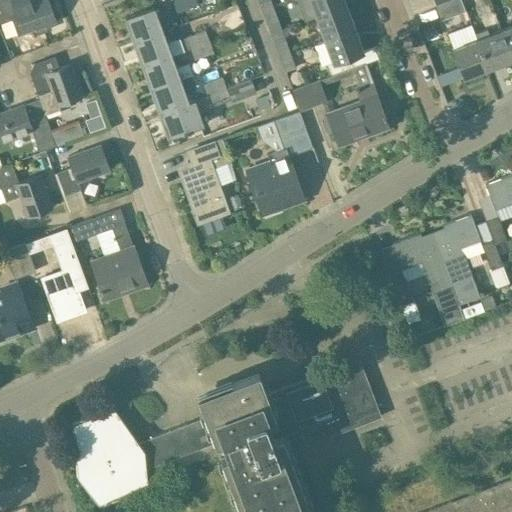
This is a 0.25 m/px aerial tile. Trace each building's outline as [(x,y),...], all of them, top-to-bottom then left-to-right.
[(0,0),(0,19),(10,16),(17,35),(36,28),(38,33),(51,28),(49,24),(55,21),(47,0),(34,0),(21,5),(19,0),(0,0)] [(197,5),(195,0),(173,0),(178,11),(197,5)] [(257,0),(261,10),(273,6),(270,0),(257,0)] [(309,0),(316,16),(346,5),(343,0),(309,0)] [(460,0),(451,0),(436,6),(441,19),(465,11),(460,0)] [(316,16),(324,39),(354,28),(346,5),(316,16)] [(273,6),(261,10),(267,25),(278,21),(273,6)] [(126,17),(134,41),(162,31),(154,7),(126,17)] [(511,26),(501,31),(511,59),(511,26)] [(270,33),(278,57),(290,52),(281,28),(270,33)] [(363,52),(354,28),(324,39),(333,62),(327,64),(331,74),(358,65),(354,56),(363,52)] [(487,69),(511,59),(501,31),(489,35),(487,28),(475,33),(477,39),(476,40),(487,69)] [(190,47),(209,41),(205,30),(187,36),(190,47)] [(162,31),(135,41),(143,65),(171,54),(184,50),(180,39),(179,37),(166,42),(162,31)] [(487,69),(476,40),(453,48),(463,77),(487,69)] [(213,52),(209,41),(190,47),(194,59),(213,52)] [(295,67),(290,52),(278,57),(284,72),(295,67)] [(151,88),(179,78),(192,73),(188,62),(175,67),(171,54),(143,65),(151,88)] [(59,68),(31,77),(38,98),(44,114),(45,114),(61,108),(59,103),(82,95),(71,64),(59,69),(59,68)] [(459,66),(436,74),(440,85),(463,77),(459,66)] [(203,84),(207,94),(226,87),(222,76),(203,84)] [(188,101),(179,78),(151,88),(160,111),(188,101)] [(299,111),(300,112),(327,102),(319,79),(291,90),(299,111)] [(251,80),(227,89),(231,99),(232,102),(256,94),(251,80)] [(355,88),(359,101),(327,113),(323,114),(321,119),(325,130),(329,131),(334,129),(338,141),(365,131),(366,134),(387,127),(376,95),(371,82),(355,88)] [(226,87),(207,94),(211,107),(231,99),(227,89),(226,87)] [(188,101),(160,111),(169,135),(184,130),(185,131),(190,130),(189,128),(202,123),(198,112),(211,107),(207,94),(194,99),(188,101)] [(272,102),(269,94),(266,95),(254,99),(260,116),(266,114),(272,109),(272,102)] [(0,141),(31,131),(39,152),(55,145),(52,137),(53,137),(47,119),(32,125),(24,103),(0,111),(0,141)] [(312,147),(300,112),(299,111),(273,121),(283,148),(268,153),(270,161),(247,169),(263,213),(296,201),(293,192),(303,188),(290,155),(312,147)] [(85,119),(90,131),(105,125),(101,113),(91,117),(85,119)] [(61,127),(52,131),(57,144),(66,141),(65,139),(61,127)] [(222,139),(189,151),(194,162),(189,164),(192,172),(182,176),(198,221),(228,210),(213,168),(230,162),(222,139)] [(72,166),(56,171),(64,194),(80,188),(77,181),(108,170),(99,144),(68,155),(72,166)] [(45,157),(37,159),(40,169),(48,166),(45,157)] [(18,182),(12,163),(0,167),(0,186),(1,187),(6,201),(18,196),(25,215),(51,206),(39,174),(18,182)] [(511,173),(483,184),(494,210),(511,203),(511,173)] [(229,209),(239,205),(235,194),(225,197),(229,209)] [(119,208),(66,227),(67,229),(72,242),(95,233),(103,255),(90,259),(100,286),(106,301),(122,294),(116,280),(142,270),(132,244),(119,208)] [(497,215),(485,220),(492,239),(494,244),(495,244),(506,239),(497,215)] [(445,232),(433,237),(459,303),(479,296),(462,248),(479,242),(469,216),(442,226),(445,232)] [(61,270),(42,277),(56,318),(82,309),(76,290),(87,286),(72,242),(67,229),(66,227),(48,233),(52,244),(61,270)] [(420,235),(392,245),(401,271),(421,264),(433,293),(440,311),(444,309),(459,303),(433,237),(422,241),(420,235)] [(8,241),(0,237),(0,248),(4,250),(8,241)] [(39,249),(35,238),(26,241),(30,252),(39,249)] [(494,244),(492,239),(481,243),(491,269),(490,272),(496,287),(509,282),(495,244),(494,244)] [(35,270),(25,241),(4,249),(15,277),(35,270)] [(419,319),(404,275),(392,279),(407,323),(419,319)] [(0,339),(33,327),(15,282),(0,287),(4,296),(0,297),(0,339)] [(462,319),(482,311),(479,302),(458,309),(462,319)] [(380,416),(376,406),(359,359),(136,444),(111,410),(74,424),(79,476),(98,503),(144,486),(143,469),(225,438),(231,454),(221,457),(241,511),(310,511),(284,440),(303,433),(307,444),(380,416)] [(511,511),(511,478),(421,511),(511,511)]
